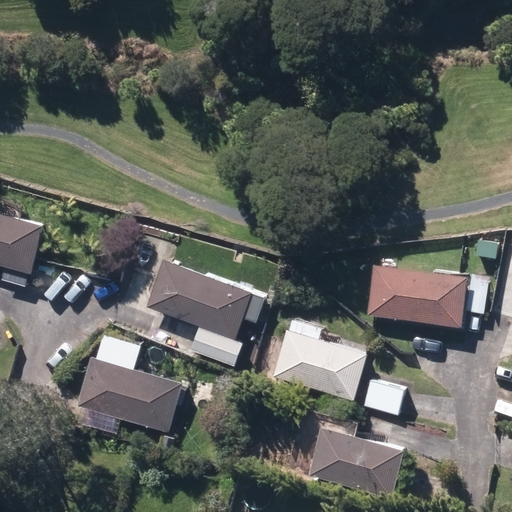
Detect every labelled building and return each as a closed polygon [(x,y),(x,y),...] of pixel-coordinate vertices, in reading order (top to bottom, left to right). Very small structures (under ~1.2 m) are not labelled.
[(0,261),(31,270),(45,220),(0,207),(0,261)] [(147,304),(236,337),(254,289),(164,256),(147,304)] [(370,314),(464,326),(465,311),(486,314),(491,276),(376,261),(370,314)] [(275,374),(356,398),(370,352),(319,337),(322,326),(295,318),(293,327),(290,326),(275,374)] [(232,370),(246,375),(255,347),(241,343),(232,370)] [(79,405),(170,430),(184,380),(93,355),(79,405)] [(366,406),(401,415),(408,389),(373,380),(366,406)] [(192,403),(212,408),(216,393),(196,387),(192,403)] [(312,473),(392,496),(406,445),(325,423),(312,473)]
